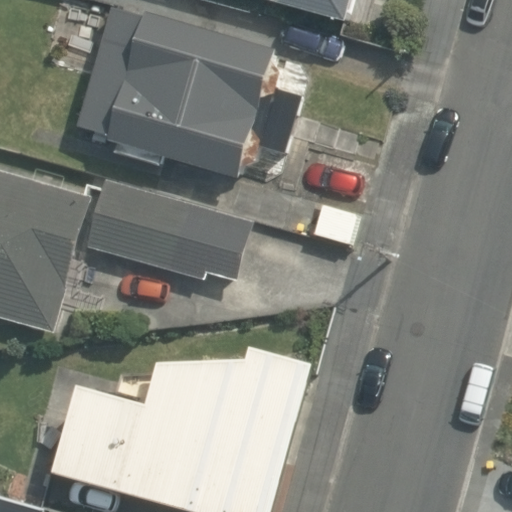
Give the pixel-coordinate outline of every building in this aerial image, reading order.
[(273,0),(356,22),(362,0),(273,0)] [(283,51),(116,9),(82,145),(107,151),(109,143),(124,146),(122,154),(169,166),(171,160),(242,178),(261,164),(264,150),(293,158),(308,97),(285,91),(279,67),(283,51)] [(0,169),(0,314),(60,332),(98,197),(0,169)] [(97,248),(206,278),(224,212),(115,182),(97,248)] [(61,467),(215,511),(274,511),(318,361),(250,342),(247,351),(165,360),(153,404),(85,385),(61,467)] [(0,511),(48,511),(49,509),(0,495),(0,511)]
